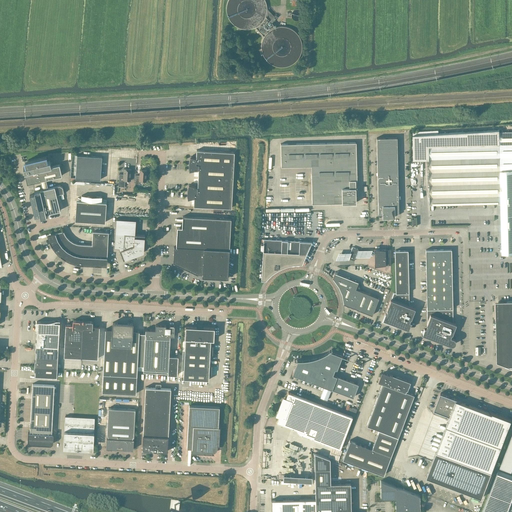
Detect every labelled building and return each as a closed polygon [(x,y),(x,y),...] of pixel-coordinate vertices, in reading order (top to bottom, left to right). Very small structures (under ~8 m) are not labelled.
[(257,25),(255,26),(264,36),(265,35),(267,33),(269,31),(271,29),(273,28),(276,27),(271,22),(277,17),(276,15),(274,16),(267,8),(267,9),(266,12),(266,14),(265,17),(263,19),(262,22),(260,24),(257,25)] [(511,131),(500,132),(499,130),(413,135),(414,159),(429,159),(430,190),(430,204),(501,202),(502,242),(511,241),(511,131)] [(397,137),(377,138),(378,214),(382,213),(382,217),(395,217),(395,216),(395,213),(399,213),(397,137)] [(356,142),(281,144),(281,167),(311,166),(311,172),(312,204),(350,203),(356,202),(356,195),(357,195),(356,142)] [(189,163),(189,167),(189,171),(198,169),(197,187),(189,184),(188,186),(187,191),(187,195),(188,199),(194,197),(193,206),(231,208),(234,152),(196,150),(196,158),(190,156),(190,158),(189,163)] [(77,155),(75,178),(100,179),(101,170),(102,170),(102,166),(101,166),(102,156),(77,155)] [(40,180),(62,175),(59,164),(51,166),(50,161),(47,161),(46,156),(25,161),(26,166),(23,167),(25,173),(27,183),(40,180)] [(118,186),(124,187),(125,180),(131,180),(131,169),(124,168),(123,174),(119,174),(118,186)] [(135,183),(139,184),(139,181),(146,181),(147,170),(140,170),(139,175),(136,175),(135,183)] [(35,193),(30,195),(35,216),(40,215),(40,218),(46,216),(46,214),(60,210),(56,194),(64,193),(63,187),(60,185),(55,186),(48,188),(43,189),(34,191),(35,193)] [(105,222),(106,202),(76,200),(75,220),(105,222)] [(176,246),(204,248),(229,249),(229,248),(229,245),(230,231),(231,219),(182,216),(182,227),(177,227),(176,246)] [(116,218),(115,233),(114,247),(119,247),(123,259),(141,253),(140,252),(143,251),(143,248),(144,248),(145,235),(135,234),(136,219),(116,218)] [(66,235),(63,231),(47,235),(49,241),(52,246),(56,251),(60,255),(65,259),(70,261),(76,263),(82,264),(107,265),(108,232),(93,231),(92,244),(82,244),(77,243),(73,242),(69,239),(66,235)] [(302,264),(312,241),(264,239),(263,243),(263,252),(261,280),(266,280),(268,277),(271,274),(275,272),(278,269),(282,268),(286,266),(290,265),(294,264),(298,264),(302,264)] [(174,246),(173,262),(198,274),(198,273),(202,274),(202,276),(226,277),(228,277),(229,249),(204,248),(176,246),(174,246)] [(354,260),(358,250),(358,249),(352,247),(348,258),(354,260)] [(375,265),(391,265),(390,249),(375,249),(374,249),(374,250),(375,250),(375,264),(374,264),(374,265),(375,265)] [(455,342),(456,340),(455,339),(453,337),(453,331),(456,323),(453,322),(451,249),(426,250),(427,322),(426,324),(427,324),(426,327),(424,326),(424,327),(422,333),(421,333),(421,334),(450,345),(452,345),(454,344),(455,342)] [(385,312),(383,319),(409,329),(409,328),(411,322),(412,322),(409,321),(410,318),(411,318),(415,308),(409,305),(408,250),(395,250),(396,293),(394,293),(391,299),(390,298),(386,309),(387,309),(386,312),(385,312)] [(335,272),(332,278),(333,278),(338,286),(342,293),(343,303),(372,315),(379,298),(360,289),(358,285),(358,281),(358,282),(335,272)] [(497,362),(508,366),(507,366),(509,367),(509,366),(508,366),(511,365),(511,300),(507,301),(506,301),(498,301),(499,326),(496,326),(496,327),(497,356),(497,362)] [(83,319),(83,320),(73,320),(73,324),(66,324),(64,357),(81,357),(81,358),(81,357),(98,358),(100,326),(93,325),(93,321),(83,320),(83,319)] [(36,341),(35,346),(35,351),(36,351),(36,361),(35,360),(34,371),(35,371),(35,376),(57,377),(60,320),(59,320),(57,320),(55,320),(51,321),(48,321),(46,322),(44,322),(37,321),(36,332),(37,332),(37,341),(36,341)] [(113,322),(112,329),(105,329),(103,374),(102,391),(136,393),(137,365),(143,366),(145,333),(139,333),(139,331),(132,330),(133,323),(113,322)] [(143,369),(143,373),(177,374),(178,356),(169,355),(170,335),(174,336),(174,325),(169,325),(169,327),(166,327),(166,325),(156,324),(155,329),(145,329),(145,333),(143,366),(143,369)] [(214,339),(214,327),(186,326),(185,338),(183,378),(207,379),(209,380),(209,374),(212,374),(212,365),(209,365),(210,354),(213,354),(213,345),(210,345),(211,339),(214,339)] [(297,360),(292,374),(318,384),(314,395),(328,400),(332,389),(353,397),(358,384),(333,374),(335,368),(337,369),(342,356),(330,351),(332,349),(329,351),(324,354),(319,356),(314,358),(309,359),(303,360),(298,360),(295,359),(294,360),(297,360)] [(379,430),(398,437),(414,394),(405,391),(406,390),(407,390),(410,381),(396,376),(396,377),(392,375),(392,374),(388,373),(387,374),(386,373),(385,373),(384,373),(383,373),(382,373),(381,374),(380,375),(380,376),(378,381),(383,383),(367,425),(379,430)] [(32,383),(30,432),(52,433),(54,385),(32,383)] [(145,387),(143,434),(142,450),(167,451),(171,388),(145,387)] [(277,414),(274,421),(277,422),(295,429),(299,433),(315,440),(317,441),(320,442),(322,442),(331,445),(332,447),(336,448),(338,448),(340,449),(352,416),(293,394),(288,392),(286,391),(283,397),(277,414)] [(437,451),(427,477),(482,497),(492,472),(511,420),(489,411),(493,413),(492,414),(460,402),(461,401),(464,402),(464,401),(441,393),(434,410),(450,416),(437,451)] [(218,427),(219,407),(189,405),(187,448),(192,448),(192,452),(212,453),(212,452),(213,452),(214,451),(215,451),(216,450),(217,449),(217,448),(217,447),(219,447),(220,427),(218,427)] [(134,439),(133,439),(133,437),(134,437),(135,409),(108,408),(107,435),(108,435),(108,437),(107,437),(106,448),(133,449),(134,439)] [(90,445),(93,445),(95,417),(74,416),(65,416),(64,443),(67,444),(67,446),(75,446),(75,444),(82,444),(82,446),(89,447),(90,445)] [(384,475),(398,437),(379,430),(372,448),(350,440),(342,459),(384,475)] [(28,432),(28,440),(28,441),(28,442),(29,442),(29,443),(30,443),(30,444),(31,444),(49,445),(50,445),(51,444),(52,444),(52,443),(53,443),(53,442),(53,441),(54,434),(52,433),(30,432),(28,432)] [(511,434),(500,466),(511,470),(511,434)] [(351,511),(350,483),(330,483),(330,457),(314,451),(315,499),(315,511),(351,511)] [(511,511),(511,476),(498,471),(482,511),(511,511)] [(420,511),(420,495),(396,486),(380,480),(381,498),(396,498),(395,511),(420,511)] [(271,500),(271,511),(315,511),(315,499),(271,500)]
